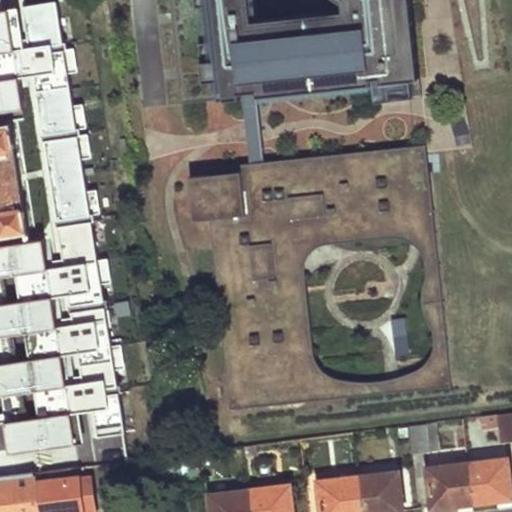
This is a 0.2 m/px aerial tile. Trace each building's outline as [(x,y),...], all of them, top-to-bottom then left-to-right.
[(57,0),(0,8),(0,81),(39,76),(47,132),(75,128),(57,0)] [(219,0),(228,99),(426,80),(418,0),(219,0)] [(0,114),(25,112),(22,84),(0,83),(0,114)] [(0,114),(0,229),(24,225),(20,206),(19,206),(8,145),(9,144),(6,126),(0,127),(0,119),(25,112),(0,114)] [(78,137),(45,143),(58,219),(91,213),(78,137)] [(211,218),(214,248),(230,407),(452,385),(428,148),(190,172),(195,220),(211,218)] [(92,223),(61,229),(68,265),(50,269),(56,298),(70,295),(72,305),(106,298),(92,223)] [(44,239),(0,245),(0,274),(17,272),(23,300),(0,303),(0,335),(27,330),(30,360),(0,364),(0,379),(3,394),(40,388),(46,419),(6,426),(12,457),(79,445),(74,413),(69,384),(65,350),(61,325),(56,298),(50,269),(44,239)] [(105,304),(71,309),(74,323),(61,325),(65,350),(80,347),(86,382),(69,384),(74,413),(93,410),(98,437),(126,433),(105,304)] [(511,411),(499,414),(503,442),(511,440),(511,411)] [(436,425),(408,428),(412,454),(439,450),(436,425)] [(511,487),(508,460),(469,464),(472,493),(474,503),(498,500),(496,491),(511,488),(511,487)] [(469,464),(429,469),(434,507),(457,504),(456,495),(472,493),(469,464)] [(14,474),(0,475),(0,511),(86,511),(98,511),(93,476),(36,484),(35,472),(14,474)] [(398,472),(359,477),(363,507),(363,511),(388,511),(387,503),(402,502),(398,472)] [(359,477),(319,482),(322,511),(346,511),(346,509),(363,507),(359,477)] [(292,511),(289,486),(250,491),(252,511),(292,511)] [(511,488),(496,491),(498,500),(511,497),(511,488)] [(252,511),(250,491),(211,496),(212,500),(212,511),(252,511)] [(472,493),(456,495),(457,504),(474,503),(472,493)] [(402,502),(387,503),(388,511),(393,511),(402,511),(402,502)]
